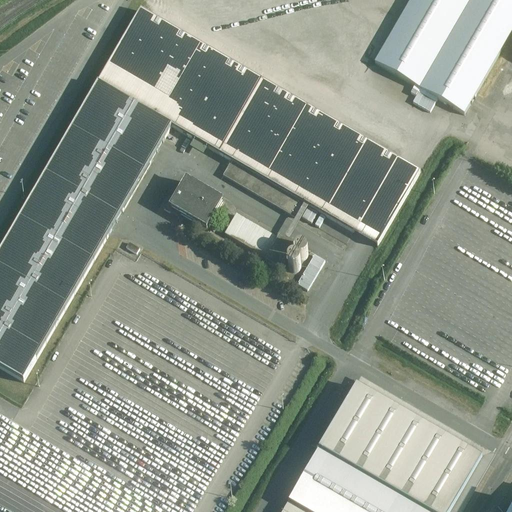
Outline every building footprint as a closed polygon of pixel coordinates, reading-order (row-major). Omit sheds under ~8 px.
[(500,0),(413,0),(375,66),(442,104),(500,0)] [(511,33),(511,0),(500,0),(442,104),(465,117),(511,33)] [(169,121),(378,241),(417,174),(135,12),(0,245),(0,370),(19,382),(169,121)] [(184,179),(167,209),(202,230),(220,200),(184,179)] [(234,211),(219,236),(272,267),(287,243),(234,211)] [(195,511),(261,390),(244,381),(225,380),(225,390),(220,389),(218,385),(212,385),(203,389),(203,395),(176,407),(156,444),(154,467),(150,465),(149,482),(148,479),(147,480),(141,491),(143,494),(134,511),(195,511)] [(456,511),(488,456),(361,383),(285,511),(456,511)]
